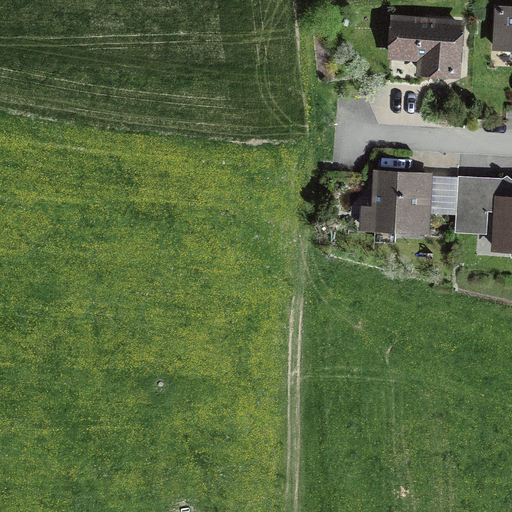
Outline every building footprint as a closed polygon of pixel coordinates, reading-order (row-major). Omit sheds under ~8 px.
[(511,9),(498,8),(496,47),(511,48),(511,9)] [(456,74),(459,24),(394,19),(390,80),(421,82),(422,71),(456,74)] [(511,105),(511,90),(493,90),(492,105),(477,104),(476,119),(506,120),(507,105),(511,105)] [(427,176),(377,173),(376,208),(363,207),(362,226),(425,229),(427,176)] [(511,180),(507,177),(502,180),(493,179),(491,200),(498,200),(495,248),(508,249),(511,257),(511,256),(511,180)] [(457,178),(456,208),(486,209),(488,180),(457,178)]
